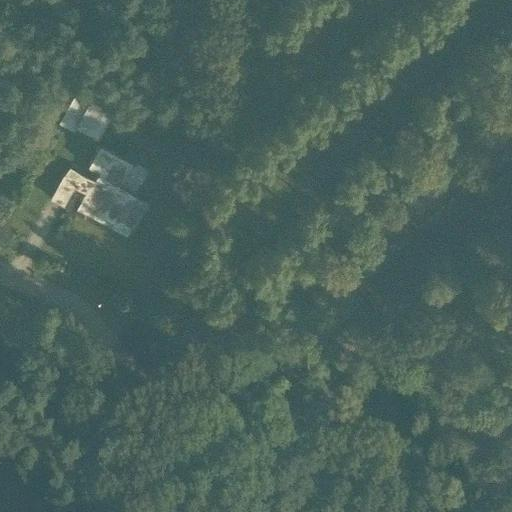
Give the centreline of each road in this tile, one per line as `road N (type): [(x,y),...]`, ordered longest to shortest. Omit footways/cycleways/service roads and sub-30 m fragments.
road 1 (track): [(136,389),(187,315),(247,0)]
road 2 (unclassified): [(0,278),(64,306),(98,334),(180,433),(291,495)]
road 3 (track): [(291,495),(325,506),(406,505),(511,490)]
